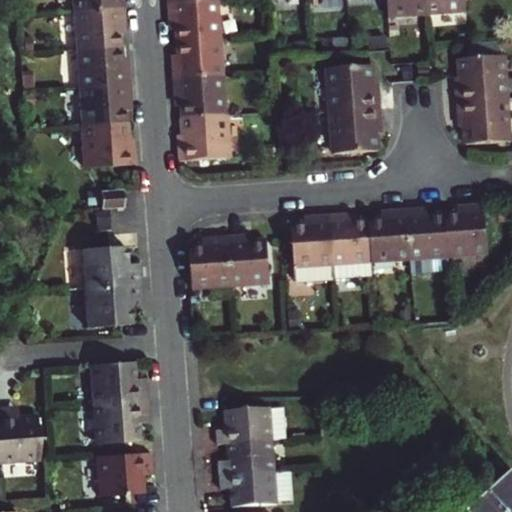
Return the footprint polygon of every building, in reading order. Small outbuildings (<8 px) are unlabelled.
[(71,0),(72,10),(122,5),(121,0),(71,0)] [(222,37),(218,0),(194,0),(167,2),(168,17),(175,16),(176,40),(222,37)] [(387,0),(389,16),(426,13),(425,0),(387,0)] [(425,0),(426,13),(462,10),(461,0),(425,0)] [(72,10),(75,48),(117,45),(115,21),(124,20),(122,5),(72,10)] [(222,37),(176,40),(178,64),(172,64),(173,79),(225,75),(222,37)] [(117,45),(75,48),(79,86),(129,82),(127,66),(119,67),(117,45)] [(455,84),(456,99),(506,96),(504,58),(461,60),(462,75),(462,84),(455,84)] [(330,69),(332,108),(383,104),(382,89),(374,89),(374,80),(373,66),(330,69)] [(228,114),(225,75),(173,79),(174,93),(181,92),(183,117),(228,114)] [(79,86),(82,124),(123,121),(121,98),(130,98),(129,82),(79,86)] [(509,136),(506,96),(456,99),(457,115),(464,115),(464,123),(465,139),(509,136)] [(378,145),(377,128),(377,120),(384,119),(383,104),(332,108),(334,148),(378,145)] [(228,114),(183,117),(185,144),(179,144),(180,161),(232,157),(228,114)] [(136,163),(134,146),(125,147),(123,121),(82,124),(85,167),(136,163)] [(124,205),(123,187),(100,189),(101,206),(124,205)] [(442,213),(446,257),(487,254),(484,203),(470,203),(470,211),(462,212),(442,213)] [(461,204),(462,212),(470,211),(470,203),(461,204)] [(408,208),(412,260),(413,275),(447,272),(446,257),(442,213),(431,214),(424,215),(424,207),(408,208)] [(370,219),(373,263),(412,260),(408,208),(392,209),(392,217),(385,218),(370,219)] [(331,214),(335,265),(336,279),(375,276),(373,263),(370,219),(354,220),(347,221),(347,212),(331,214)] [(336,279),(335,265),(331,214),(316,215),(316,223),(310,224),(291,225),(296,282),(336,279)] [(244,234),(227,236),(231,287),(270,284),(267,240),(254,241),(245,242),(244,234)] [(244,234),(245,242),(254,241),(254,234),(244,234)] [(193,290),(231,287),(227,236),(212,237),(212,245),(202,246),(189,247),(193,290)] [(201,238),(202,246),(212,245),(212,237),(201,238)] [(70,245),(72,285),(128,280),(127,266),(116,267),(115,258),(114,242),(70,245)] [(116,267),(127,266),(126,257),(115,258),(116,267)] [(128,280),(72,285),(74,323),(119,320),(118,302),(117,294),(129,293),(128,280)] [(117,294),(118,302),(130,301),(129,293),(117,294)] [(121,357),(76,360),(79,400),(136,395),(135,382),(123,383),(123,374),(121,357)] [(123,383),(135,382),(134,373),(123,374),(123,383)] [(136,395),(79,400),(82,438),(128,435),(126,417),(126,409),(137,408),(136,395)] [(15,401),(6,402),(7,414),(16,413),(15,401)] [(6,402),(0,402),(0,459),(39,456),(36,412),(16,413),(7,414),(6,402)] [(227,439),(272,436),(271,405),(270,404),(224,406),(226,425),(213,426),(214,440),(227,439)] [(271,405),(272,436),(286,435),(284,404),(271,405)] [(126,409),(126,417),(137,416),(137,408),(126,409)] [(217,471),(274,466),(272,436),(227,439),(228,457),(216,458),(217,471)] [(139,448),(83,452),(86,491),(131,488),(130,470),(129,462),(140,461),(139,448)] [(130,470),(141,469),(140,461),(129,462),(130,470)] [(288,465),(274,466),(276,495),(289,494),(288,465)] [(276,495),(274,466),(217,471),(218,484),(230,483),(231,503),(276,500),(276,495)] [(465,511),(511,511),(511,469),(465,511)]
